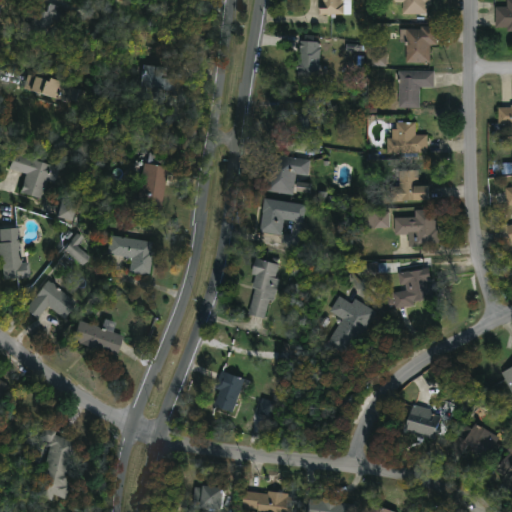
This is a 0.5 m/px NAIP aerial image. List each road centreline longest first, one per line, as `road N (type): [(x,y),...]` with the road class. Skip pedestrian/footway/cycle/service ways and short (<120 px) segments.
road 1 (tertiary): [(140,511),(228,224),(257,0)]
road 2 (tertiary): [(229,0),(196,247),(133,424),(116,511)]
road 3 (residential): [(483,511),(416,478),(203,450),(159,434),(80,403),(0,336)]
road 4 (residential): [(499,318),(474,220),(469,0)]
road 5 (residential): [(511,310),(466,331),(401,380),(365,430),(356,465)]
